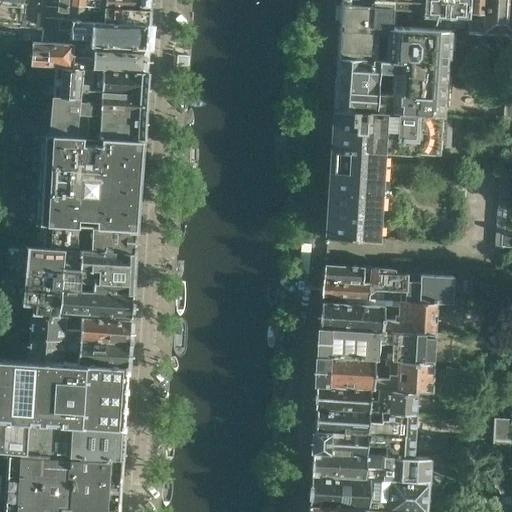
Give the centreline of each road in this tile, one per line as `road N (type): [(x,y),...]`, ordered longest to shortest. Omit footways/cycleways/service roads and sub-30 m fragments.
road 1 (residential): [(289,511),(325,0)]
road 2 (residential): [(168,0),(139,511)]
